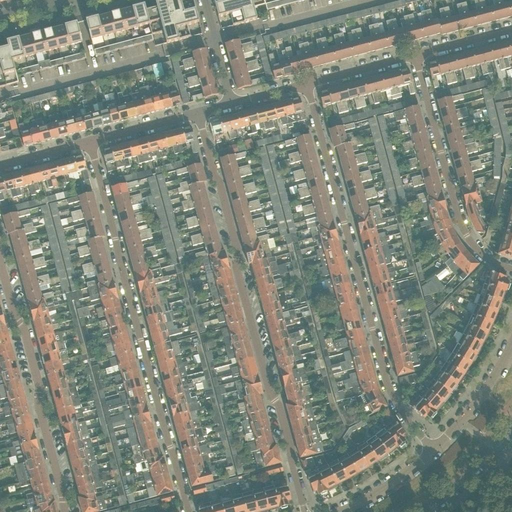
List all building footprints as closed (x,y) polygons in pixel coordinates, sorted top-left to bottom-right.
[(146,11),(152,35),(163,32),(166,44),(190,37),(187,26),(199,23),(192,0),(187,0),(181,2),(180,0),(154,0),(157,8),(146,11)] [(263,0),(213,0),(218,18),(230,15),(233,26),(257,20),(254,8),(265,5),(263,0)] [(404,0),(395,3),(396,9),(405,7),(405,4),(404,0)] [(477,11),(473,12),(476,26),(485,24),(478,0),(475,0),(474,0),(477,11)] [(483,0),(478,0),(485,24),(494,22),(490,8),(486,9),(483,0)] [(492,0),(494,7),(490,8),(494,22),(503,19),(497,0),(492,0)] [(501,0),(497,0),(503,19),(511,17),(508,3),(503,4),(501,0)] [(278,8),(277,2),(265,5),(267,11),(278,8)] [(395,3),(386,5),(388,11),(396,9),(395,3)] [(465,3),(461,4),(468,29),(476,26),(473,12),(468,14),(465,3)] [(459,16),(455,17),(459,31),(468,29),(461,4),(457,5),(459,16)] [(144,5),(133,8),(138,28),(141,27),(149,25),(150,24),(146,11),(144,5)] [(386,5),(377,7),(379,14),(388,11),(386,5)] [(377,7),(368,10),(370,16),(379,14),(377,7)] [(448,7),(444,9),(450,33),(459,31),(455,17),(451,18),(448,7)] [(126,31),(138,28),(133,8),(121,11),(126,31)] [(442,21),(438,22),(441,36),(450,33),(444,9),(439,10),(442,21)] [(368,10),(360,12),(361,18),(370,16),(368,10)] [(430,10),(426,12),(432,36),(440,34),(441,36),(438,22),(437,20),(433,21),(430,10)] [(115,34),(126,31),(121,11),(110,14),(115,34)] [(360,12),(351,14),(353,20),(361,18),(360,12)] [(424,23),(420,24),(423,38),(432,36),(426,12),(421,13),(424,23)] [(103,37),(115,34),(110,14),(98,17),(103,37)] [(351,14),(342,17),(344,23),(353,20),(351,14)] [(412,15),(408,16),(415,41),(423,38),(420,24),(415,25),(412,15)] [(400,20),(402,29),(406,43),(415,41),(408,16),(404,17),(404,19),(400,20)] [(91,40),(103,37),(98,17),(85,21),(91,40)] [(342,17),(333,19),(335,25),(344,23),(342,17)] [(333,19),(325,21),(326,27),(335,25),(333,19)] [(395,20),(390,21),(397,45),(406,43),(402,29),(398,30),(395,20)] [(325,21),(316,24),(317,30),(326,27),(325,21)] [(389,33),(385,34),(388,48),(397,45),(390,21),(386,22),(389,33)] [(77,23),(65,26),(70,46),(82,42),(77,23)] [(316,24),(307,26),(309,32),(317,30),(316,24)] [(377,24),(373,26),(379,50),(388,48),(385,34),(380,35),(377,24)] [(65,26),(53,29),(58,49),(70,46),(65,26)] [(307,26),(298,28),(300,34),(309,32),(307,26)] [(371,37),(367,38),(371,52),(379,50),(373,26),(369,27),(371,37)] [(298,28),(290,30),(291,37),(300,34),(298,28)] [(53,29),(41,33),(46,52),(58,49),(53,29)] [(360,29),(355,30),(362,55),(371,52),(367,38),(363,40),(360,29)] [(290,30),(281,33),(282,39),(291,37),(290,30)] [(354,42),(350,43),(353,57),(362,55),(355,30),(351,31),(351,33),(352,35),(354,42)] [(41,33),(30,36),(35,55),(46,52),(41,33)] [(281,33),(272,35),(274,41),(282,39),(281,33)] [(342,34),(338,35),(344,59),(353,57),(350,43),(345,44),(342,34)] [(274,41),(272,35),(263,37),(265,44),(274,41)] [(336,47),(332,48),(336,62),(344,59),(338,35),(334,36),(336,47)] [(30,36),(18,39),(23,58),(35,55),(30,36)] [(141,38),(129,41),(131,46),(142,43),(141,38)] [(325,38),(320,40),(327,64),(336,62),(332,48),(328,49),(325,38)] [(7,42),(8,48),(11,61),(12,61),(23,58),(18,39),(7,42)] [(319,51),(314,53),(318,66),(327,64),(320,40),(316,41),(319,51)] [(239,41),(225,44),(228,54),(252,47),(251,43),(240,46),(239,41)] [(307,43),(303,44),(309,69),(318,66),(314,53),(312,44),(308,45),(307,43)] [(507,43),(499,45),(505,70),(510,69),(507,58),(511,57),(507,43)] [(301,56),(297,57),(301,71),(309,69),(303,44),(298,45),(301,56)] [(499,45),(490,48),(493,62),(498,60),(501,71),(505,70),(499,45)] [(228,54),(230,63),(244,59),(243,55),(254,52),(252,47),(228,54)] [(0,87),(17,83),(18,83),(17,77),(15,71),(12,61),(11,61),(8,48),(0,49),(0,87)] [(290,48),(285,49),(286,51),(292,75),(293,75),(292,73),(301,71),(297,57),(293,59),(290,49),(290,48)] [(490,48),(481,50),(487,74),(492,73),(489,63),(493,62),(490,48)] [(183,61),(184,65),(208,59),(206,50),(192,53),(193,58),(183,61)] [(481,50),(472,52),(476,66),(480,65),(483,76),(487,74),(481,50)] [(278,57),(280,64),(284,78),(292,75),(286,51),(281,52),(282,55),(278,57)] [(472,52),(463,55),(470,79),(474,78),(471,68),(476,66),(472,52)] [(273,54),(268,56),(269,59),(272,70),(275,80),(284,78),(280,64),(275,65),(273,58),(273,54)] [(463,55),(454,57),(458,71),(462,70),(465,80),(470,79),(463,55)] [(454,57),(445,59),(452,84),(457,83),(454,72),(458,71),(454,57)] [(196,67),(197,71),(211,68),(208,59),(184,65),(185,70),(196,67)] [(230,63),(232,72),(258,65),(256,61),(245,64),(244,59),(230,63)] [(445,59),(437,62),(440,76),(445,75),(448,85),(452,84),(445,59)] [(46,61),(37,64),(38,65),(39,71),(48,68),(46,61)] [(437,62),(427,64),(433,85),(434,89),(439,88),(436,77),(440,76),(437,62)] [(37,65),(28,68),(30,73),(39,71),(38,65),(37,65)] [(232,72),(235,81),(249,77),(248,73),(259,70),(258,65),(232,72)] [(187,79),(189,84),(213,77),(211,68),(197,71),(198,76),(187,79)] [(408,69),(399,72),(403,86),(407,85),(410,95),(415,94),(414,90),(408,69)] [(399,72),(390,74),(397,99),(401,98),(401,97),(398,87),(403,86),(399,72)] [(390,74),(382,76),(385,90),(389,89),(389,90),(391,97),(392,100),(397,99),(390,74)] [(382,76),(373,79),(379,103),(383,102),(382,99),(380,92),(385,90),(382,76)] [(201,85),(202,90),(215,86),(213,77),(189,84),(190,88),(201,85)] [(249,77),(235,81),(237,90),(263,83),(261,79),(250,82),(249,77)] [(368,80),(364,81),(367,95),(372,94),(372,95),(374,102),(374,105),(379,103),(373,79),(368,80)] [(364,81),(355,84),(361,108),(365,107),(364,104),(363,97),(362,96),(367,95),(364,81)] [(173,92),(169,93),(172,107),(181,105),(175,83),(171,85),(173,92)] [(355,84),(346,86),(350,100),(354,99),(356,106),(357,109),(361,108),(355,84)] [(162,85),(157,86),(158,88),(164,110),(172,107),(169,93),(164,95),(162,87),(162,85)] [(215,86),(202,90),(203,94),(192,97),(193,102),(218,95),(215,86)] [(346,86),(337,88),(344,113),(347,112),(347,109),(345,102),(345,101),(350,100),(346,86)] [(146,87),(139,89),(140,93),(146,114),(155,112),(151,98),(148,87),(146,87)] [(462,87),(453,89),(455,95),(464,93),(462,87)] [(155,97),(151,98),(155,112),(164,110),(158,88),(153,89),(155,97)] [(337,88),(328,91),(332,105),(336,103),(336,104),(338,111),(339,114),(344,113),(337,88)] [(481,90),(484,99),(490,97),(488,88),(481,90)] [(65,90),(56,92),(57,98),(66,95),(65,90)] [(435,92),(437,100),(446,97),(444,90),(435,92)] [(328,91),(319,93),(324,115),(325,118),(330,116),(327,106),(332,105),(328,91)] [(511,96),(511,91),(501,94),(503,100),(511,97),(511,96)] [(120,106),(116,107),(120,121),(129,119),(123,97),(122,93),(117,95),(120,106)] [(132,95),(134,103),(137,117),(146,114),(140,93),(136,94),(135,94),(132,95)] [(47,94),(38,97),(40,102),(49,100),(47,94)] [(501,94),(493,96),(494,102),(503,100),(501,94)] [(447,99),(437,101),(440,110),(454,107),(452,102),(453,102),(460,100),(463,100),(462,95),(459,96),(447,99)] [(127,96),(123,97),(129,119),(137,117),(134,103),(129,104),(127,96)] [(38,97),(30,99),(31,105),(40,102),(38,97)] [(484,99),(486,107),(492,106),(490,97),(484,99)] [(300,98),(291,101),(297,122),(305,120),(300,98)] [(30,99),(21,101),(23,107),(31,105),(30,99)] [(84,109),(80,111),(81,117),(85,131),(94,128),(88,107),(86,100),(82,101),(84,108),(84,109)] [(114,100),(105,102),(111,124),(120,121),(116,107),(114,100)] [(21,101),(12,103),(14,109),(23,107),(21,101)] [(291,101),(282,103),(288,125),(288,128),(293,127),(292,124),(297,122),(291,101)] [(103,111),(99,112),(102,126),(111,124),(105,102),(101,103),(103,111)] [(495,104),(497,112),(503,111),(501,102),(495,104)] [(282,103),(273,105),(277,119),(281,118),(283,126),(288,125),(282,103)] [(97,104),(88,107),(94,128),(102,126),(99,112),(97,104)] [(273,105),(264,108),(270,129),(274,128),(272,121),(277,119),(273,105)] [(396,122),(407,119),(421,115),(418,106),(394,113),(396,122)] [(486,107),(488,116),(494,115),(492,106),(486,107)] [(454,107),(440,110),(442,119),(466,113),(465,108),(462,109),(455,111),(454,107)] [(264,108),(255,110),(259,124),(260,130),(265,128),(265,131),(270,129),(264,108)] [(75,110),(70,111),(76,133),(85,131),(81,117),(77,118),(75,110)] [(255,110),(246,113),(252,134),(256,133),(254,125),(259,124),(255,110)] [(68,120),(64,121),(68,135),(76,133),(70,111),(66,113),(68,120)] [(503,111),(497,112),(498,120),(505,119),(503,111)] [(246,113),(237,115),(241,129),(245,128),(247,135),(252,134),(246,113)] [(466,113),(442,119),(445,128),(458,124),(457,120),(458,120),(465,118),(468,117),(466,113)] [(58,115),(53,116),(59,138),(68,135),(64,121),(60,123),(58,115)] [(237,115),(228,117),(234,139),(238,138),(243,137),(241,129),(237,115)] [(398,126),(399,131),(423,124),(421,115),(407,119),(408,124),(398,126)] [(488,116),(491,125),(496,123),(494,115),(488,116)] [(51,125),(46,126),(50,140),(59,138),(53,116),(49,117),(51,125)] [(383,116),(377,118),(379,127),(386,125),(383,116)] [(228,117),(219,120),(223,134),(228,132),(230,140),(234,139),(228,117)] [(374,118),(368,120),(370,129),(377,127),(374,118)] [(40,119),(36,121),(42,142),(50,140),(46,126),(42,127),(40,119)] [(505,119),(498,120),(501,129),(507,128),(505,119)] [(15,120),(9,122),(11,131),(12,131),(17,129),(15,120)] [(223,134),(219,120),(210,122),(216,144),(221,142),(219,135),(223,134)] [(34,130),(29,131),(33,145),(42,142),(36,121),(31,122),(34,130)] [(491,125),(493,134),(499,132),(496,123),(491,125)] [(23,124),(18,125),(24,147),(33,145),(29,131),(27,124),(23,125),(23,124)] [(339,128),(329,131),(331,139),(345,136),(344,131),(351,130),(355,129),(353,124),(350,125),(339,128)] [(410,132),(412,136),(425,133),(423,124),(399,131),(400,135),(410,132)] [(458,124),(445,128),(447,137),(468,131),(471,130),(470,126),(467,126),(460,128),(459,128),(458,124)] [(379,127),(381,136),(388,134),(386,125),(379,127)] [(191,127),(182,130),(186,144),(190,142),(193,154),(198,153),(191,127)] [(377,127),(370,129),(372,138),(379,136),(377,127)] [(507,128),(501,129),(503,139),(510,137),(507,128)] [(182,130),(173,132),(179,154),(183,153),(181,145),(186,144),(182,130)] [(468,131),(447,137),(449,145),(463,142),(462,137),(469,135),(472,134),(471,130),(468,131)] [(173,132),(164,134),(168,148),(172,147),(174,155),(179,154),(173,132)] [(494,140),(494,143),(501,141),(499,132),(493,134),(494,140)] [(402,144),(403,148),(428,141),(425,133),(412,136),(413,141),(402,144)] [(164,134),(155,137),(161,158),(165,157),(165,156),(170,154),(168,148),(164,134)] [(345,136),(331,139),(334,148),(337,147),(359,141),(361,141),(360,136),(353,138),(352,134),(345,136)] [(381,136),(384,144),(390,142),(388,134),(381,136)] [(297,144),(298,148),(312,145),(310,136),(285,142),(286,147),(297,144)] [(379,136),(372,138),(375,147),(381,145),(379,136)] [(155,137),(146,139),(151,158),(156,157),(157,160),(161,158),(155,137)] [(510,137),(503,139),(505,148),(505,149),(511,149),(511,146),(510,137)] [(146,139),(138,142),(143,163),(152,161),(151,158),(146,139)] [(245,142),(247,150),(254,148),(252,140),(245,142)] [(359,141),(337,147),(337,148),(339,156),(353,152),(357,151),(356,147),(362,145),(361,141),(359,141)] [(415,150),(416,154),(430,150),(428,141),(403,148),(405,153),(415,150)] [(138,142),(129,144),(132,158),(137,157),(139,164),(143,163),(138,142)] [(384,144),(386,153),(393,151),(390,142),(384,144)] [(463,142),(449,145),(452,154),(472,149),(476,148),(475,143),(472,144),(465,146),(464,146),(463,142)] [(129,144),(120,146),(125,167),(126,168),(130,167),(128,159),(132,158),(129,144)] [(273,145),(266,147),(269,156),(275,154),(273,145)] [(288,155),(289,160),(314,153),(312,145),(298,148),(299,152),(288,155)] [(381,145),(375,147),(377,155),(383,154),(381,145)] [(120,146),(111,149),(115,163),(116,169),(125,167),(120,146)] [(264,148),(257,150),(259,159),(266,157),(264,148)] [(472,149),(452,154),(454,163),(468,159),(466,155),(467,155),(474,153),(477,152),(476,148),(472,149)] [(111,149),(102,151),(108,173),(111,172),(112,171),(110,164),(115,163),(111,149)] [(417,158),(406,161),(407,166),(432,159),(430,150),(416,154),(417,158)] [(386,153),(388,162),(395,160),(393,151),(386,153)] [(339,156),(341,165),(366,158),(365,154),(354,157),(353,152),(339,156)] [(230,157),(220,159),(223,168),(237,165),(236,160),(246,157),(245,153),(230,157)] [(302,161),(303,166),(317,162),(314,153),(289,160),(291,164),(302,161)] [(275,154),(269,156),(271,165),(277,163),(275,154)] [(383,154),(377,155),(379,164),(386,162),(383,154)] [(82,156),(73,159),(77,173),(82,171),(84,181),(89,180),(82,156)] [(259,159),(262,167),(268,165),(266,157),(259,159)] [(341,165),(343,173),(357,170),(356,166),(367,163),(366,158),(341,165)] [(73,159),(64,161),(70,183),(75,181),(73,174),(77,173),(73,159)] [(432,159),(407,166),(409,170),(420,167),(421,171),(435,168),(432,159)] [(468,159),(454,163),(456,172),(481,165),(479,160),(476,161),(469,163),(468,159)] [(395,160),(388,162),(390,170),(397,168),(395,160)] [(64,161),(56,163),(59,177),(64,176),(66,184),(70,183),(64,161)] [(293,173),(294,177),(319,171),(317,162),(303,166),(304,170),(293,173)] [(386,162),(379,164),(381,172),(388,171),(386,162)] [(56,163),(47,166),(52,187),(57,186),(55,178),(59,177),(56,163)] [(277,163),(271,165),(273,174),(280,172),(277,163)] [(189,173),(190,177),(203,173),(201,164),(176,171),(177,176),(189,173)] [(237,165),(223,168),(225,177),(250,170),(249,166),(238,169),(237,165)] [(268,165),(262,167),(264,176),(271,174),(268,165)] [(481,165),(456,172),(459,180),(472,177),(471,172),(482,170),(481,165)] [(47,166),(38,168),(42,182),(46,181),(48,189),(52,187),(47,166)] [(38,168),(29,170),(35,192),(39,191),(37,183),(42,182),(38,168)] [(397,168),(390,170),(393,179),(400,177),(397,168)] [(422,176),(411,179),(412,183),(437,176),(435,168),(421,171),(422,176)] [(29,170),(20,173),(24,187),(28,186),(30,193),(31,196),(36,195),(35,192),(29,170)] [(250,170),(225,177),(228,186),(241,182),(240,178),(251,175),(250,170)] [(343,173),(346,182),(370,175),(369,171),(359,174),(357,170),(343,173)] [(306,179),(307,183),(321,179),(319,171),(294,177),(295,182),(306,179)] [(388,171),(381,172),(384,182),(390,180),(388,171)] [(280,172),(273,174),(275,182),(282,180),(280,172)] [(20,173),(11,175),(17,197),(22,196),(19,188),(24,187),(20,173)] [(180,184),(181,189),(206,182),(203,173),(190,177),(191,181),(180,184)] [(163,174),(156,176),(158,185),(165,184),(163,174)] [(264,176),(266,185),(273,183),(271,174),(264,176)] [(11,175),(3,178),(6,191),(11,190),(13,198),(17,197),(11,175)] [(346,182),(348,191),(362,187),(361,183),(372,180),(370,175),(346,182)] [(437,176),(412,183),(413,188),(425,185),(426,189),(439,185),(437,176)] [(153,177),(147,179),(149,188),(156,186),(153,177)] [(400,177),(393,179),(395,187),(402,186),(400,177)] [(472,177),(459,180),(461,189),(481,184),(485,183),(484,178),(473,181),(472,177)] [(297,190),(299,195),(324,188),(321,179),(307,183),(308,187),(297,190)] [(84,181),(79,183),(80,183),(81,188),(82,194),(92,192),(89,180),(84,181)] [(282,180),(275,182),(278,191),(284,189),(282,180)] [(390,180),(384,182),(386,190),(392,188),(390,180)] [(112,188),(114,197),(128,193),(136,191),(135,187),(138,186),(137,181),(112,188)] [(182,193),(183,197),(185,197),(191,195),(205,191),(203,183),(206,183),(206,182),(181,189),(177,190),(179,194),(182,193)] [(241,182),(228,186),(230,194),(255,188),(254,183),(243,186),(241,182)] [(266,185),(269,193),(275,192),(273,183),(266,185)] [(158,185),(161,194),(168,192),(165,184),(158,185)] [(461,189),(464,198),(486,192),(485,188),(483,188),(481,184),(461,189)] [(427,193),(416,196),(417,200),(418,200),(442,194),(439,185),(426,189),(427,193)] [(149,188),(152,197),(158,195),(156,186),(149,188)] [(402,186),(395,187),(397,197),(404,195),(402,186)] [(348,191),(350,199),(375,193),(374,189),(363,192),(362,187),(348,191)] [(81,188),(72,191),(74,196),(82,194),(81,188)] [(255,188),(230,194),(232,203),(246,199),(245,195),(256,192),(255,188)] [(311,196),(312,200),(326,197),(324,188),(299,195),(300,199),(311,196)] [(392,188),(386,190),(388,199),(395,197),(392,188)] [(284,189),(278,191),(280,200),(287,198),(284,189)] [(72,191),(63,193),(65,199),(74,196),(72,191)] [(181,203),(182,207),(207,200),(205,191),(191,195),(185,197),(187,201),(181,203)] [(161,194),(163,203),(170,201),(168,192),(161,194)] [(275,192),(269,193),(271,202),(278,200),(275,192)] [(464,198),(466,207),(481,203),(480,198),(487,196),(486,192),(464,198)] [(63,193),(55,195),(56,201),(65,199),(63,193)] [(80,202),(81,206),(95,202),(92,193),(67,200),(68,205),(80,202)] [(114,197),(116,206),(142,199),(141,195),(130,198),(128,193),(114,197)] [(350,199),(353,208),(367,204),(366,200),(376,197),(375,193),(350,199)] [(418,200),(420,209),(444,202),(442,194),(418,200)] [(55,195),(46,198),(47,203),(56,201),(55,195)] [(158,195),(152,197),(154,205),(160,203),(158,195)] [(404,195),(397,197),(400,205),(404,204),(406,203),(404,195)] [(302,208),(303,212),(328,205),(326,197),(312,200),(313,205),(302,208)] [(395,197),(388,199),(391,208),(393,207),(397,206),(397,205),(395,197)] [(46,198),(37,200),(38,206),(47,203),(46,198)] [(287,198),(280,200),(282,208),(289,207),(287,198)] [(116,206),(119,214),(133,211),(132,207),(143,204),(142,199),(116,206)] [(246,199),(232,203),(235,212),(259,205),(258,201),(247,204),(246,199)] [(37,200),(28,202),(30,208),(38,206),(37,200)] [(195,209),(196,213),(210,209),(207,200),(182,207),(183,212),(195,209)] [(271,202),(273,211),(280,209),(278,200),(271,202)] [(163,203),(165,212),(172,210),(170,201),(163,203)] [(28,202),(19,205),(21,211),(30,208),(28,202)] [(71,213),(72,218),(97,211),(95,202),(81,206),(82,210),(71,213)] [(429,212),(430,216),(447,211),(444,202),(420,209),(422,214),(429,212)] [(55,203),(49,205),(51,214),(58,212),(55,203)] [(160,203),(154,205),(156,214),(163,212),(160,203)] [(481,203),(466,207),(468,215),(469,216),(469,218),(470,219),(470,220),(471,222),(480,217),(478,213),(478,211),(483,210),(481,203)] [(353,208),(355,217),(378,210),(380,210),(379,206),(368,209),(367,204),(353,208)] [(19,205),(10,207),(12,213),(21,211),(19,205)] [(47,205),(40,207),(42,216),(49,214),(47,205)] [(259,205),(235,212),(237,221),(251,217),(250,213),(261,210),(259,205)] [(316,214),(317,218),(331,214),(328,205),(303,212),(304,217),(316,214)] [(397,206),(393,207),(395,216),(399,215),(401,215),(398,206),(397,206)] [(10,207),(2,209),(3,215),(12,213),(10,207)] [(289,207),(282,208),(285,217),(291,215),(289,207)] [(119,214),(121,223),(146,216),(145,212),(142,213),(141,209),(133,211),(119,214)] [(186,220),(187,224),(212,218),(210,209),(196,213),(197,217),(186,220)] [(273,211),(276,219),(282,218),(280,209),(273,211)] [(13,215),(3,217),(6,226),(19,222),(18,218),(19,218),(26,216),(29,215),(28,210),(25,211),(13,215)] [(165,212),(168,220),(175,218),(172,210),(165,212)] [(355,217),(357,226),(380,219),(378,210),(355,217)] [(84,219),(85,223),(99,220),(97,211),(72,218),(73,222),(84,219)] [(421,227),(425,226),(449,220),(448,215),(447,211),(430,216),(426,217),(427,221),(420,223),(421,227)] [(58,212),(51,214),(53,222),(60,221),(58,212)] [(163,212),(156,214),(159,222),(165,221),(163,212)] [(49,214),(42,216),(44,225),(51,223),(49,214)] [(307,225),(308,230),(333,223),(331,214),(317,218),(318,222),(307,225)] [(291,215),(285,217),(287,226),(293,224),(291,215)] [(121,223),(123,232),(137,228),(136,224),(148,221),(146,216),(121,223)] [(251,217),(237,221),(239,229),(264,223),(263,218),(252,221),(251,217)] [(480,217),(471,222),(473,228),(477,233),(480,238),(483,236),(486,226),(486,224),(483,223),(480,217)] [(168,220),(170,229),(177,227),(175,218),(168,220)] [(199,226),(200,230),(215,226),(212,218),(187,224),(188,229),(199,226)] [(282,218),(276,219),(278,228),(284,227),(282,218)] [(357,226),(360,234),(376,230),(375,226),(385,224),(383,219),(380,219),(357,226)] [(76,231),(77,235),(102,228),(99,220),(85,223),(87,228),(76,231)] [(449,220),(425,226),(427,231),(434,229),(436,235),(452,228),(452,226),(451,225),(451,224),(450,223),(450,221),(449,220)] [(60,221),(53,222),(56,231),(62,229),(61,227),(60,221)] [(159,222),(161,231),(167,229),(165,221),(159,222)] [(264,223),(239,229),(242,238),(256,234),(265,232),(264,227),(265,227),(270,226),(269,221),(264,223)] [(19,222),(6,226),(8,235),(10,234),(33,228),(32,224),(21,227),(20,227),(19,222)] [(44,225),(47,234),(53,232),(51,223),(44,225)] [(310,229),(312,238),(336,232),(333,223),(308,230),(310,229)] [(504,229),(503,234),(511,236),(511,225),(504,223),(502,229),(504,229)] [(293,224),(287,226),(289,234),(290,234),(295,233),(296,233),(293,224)] [(123,232),(126,241),(151,234),(150,230),(147,230),(146,226),(137,228),(123,232)] [(190,237),(191,242),(217,235),(215,226),(200,230),(202,234),(190,237)] [(170,229),(172,238),(179,236),(177,227),(170,229)] [(284,227),(278,228),(280,237),(284,236),(287,235),(284,227)] [(33,228),(10,234),(12,243),(26,239),(25,235),(33,233),(36,232),(35,228),(33,228)] [(89,237),(90,241),(104,237),(102,228),(77,235),(78,240),(89,237)] [(436,235),(429,238),(434,248),(456,236),(455,235),(454,233),(454,232),(453,230),(453,229),(452,228),(436,235)] [(62,229),(56,231),(58,240),(64,238),(62,229)] [(161,231),(163,240),(170,238),(167,229),(161,231)] [(360,234),(362,243),(385,237),(384,233),(377,235),(376,230),(360,234)] [(53,232),(47,234),(49,242),(56,241),(53,232)] [(316,246),(321,245),(338,240),(336,232),(312,238),(313,243),(315,242),(316,246)] [(126,241),(128,249),(142,246),(141,241),(152,238),(151,234),(126,241)] [(256,234),(242,238),(244,247),(267,241),(269,240),(268,236),(257,238),(256,234)] [(499,238),(498,243),(511,247),(511,236),(503,234),(502,239),(499,238)] [(204,243),(205,248),(219,244),(217,235),(191,242),(193,246),(204,243)] [(172,238),(175,246),(182,245),(179,236),(172,238)] [(368,242),(362,243),(364,252),(368,251),(380,248),(387,246),(386,242),(389,241),(388,236),(385,237),(368,242)] [(456,236),(434,248),(440,258),(446,254),(460,244),(459,243),(458,241),(458,240),(457,239),(456,237),(456,236)] [(77,249),(78,253),(103,247),(101,238),(104,237),(90,241),(87,241),(88,246),(77,249)] [(64,238),(58,240),(60,249),(67,247),(64,238)] [(170,238),(163,240),(166,249),(172,247),(170,238)] [(26,239),(12,243),(14,252),(39,245),(38,240),(35,241),(28,243),(27,243),(26,239)] [(315,251),(317,255),(340,249),(338,240),(321,245),(322,249),(315,251)] [(56,241),(49,242),(51,251),(58,249),(56,241)] [(244,247),(246,256),(269,249),(267,241),(244,247)] [(511,247),(498,243),(496,248),(499,249),(498,255),(511,258),(511,247)] [(195,255),(196,259),(201,258),(209,256),(222,253),(219,244),(205,248),(206,252),(195,255)] [(444,264),(447,267),(465,252),(464,249),(462,247),(460,244),(446,254),(449,259),(444,264)] [(39,245),(14,252),(17,260),(30,257),(30,256),(29,253),(30,253),(38,250),(41,250),(39,245)] [(175,246),(177,255),(184,253),(182,245),(175,246)] [(128,249),(130,258),(156,251),(155,247),(143,250),(142,246),(128,249)] [(368,251),(364,252),(367,261),(390,254),(394,253),(393,249),(389,251),(389,250),(387,246),(380,248),(368,251)] [(67,247),(60,249),(62,257),(69,256),(67,247)] [(91,255),(92,259),(106,255),(103,247),(78,253),(80,258),(91,255)] [(172,247),(166,249),(168,257),(174,256),(172,247)] [(58,249),(51,251),(53,260),(60,258),(58,249)] [(269,249),(246,256),(249,264),(251,264),(271,258),(269,249)] [(320,259),(321,264),(343,258),(340,249),(317,255),(318,260),(320,259)] [(130,258),(133,267),(147,263),(146,259),(157,256),(156,251),(130,258)] [(202,263),(199,263),(200,268),(203,267),(211,265),(227,261),(225,252),(222,253),(209,256),(201,258),(202,261),(202,263)] [(456,266),(459,269),(471,258),(467,254),(465,252),(447,267),(450,271),(456,266)] [(184,253),(177,255),(179,264),(186,262),(184,253)] [(367,261),(369,269),(385,265),(390,264),(389,260),(391,259),(390,254),(367,261)] [(82,266),(83,271),(108,264),(106,255),(92,259),(93,263),(82,266)] [(69,256),(62,257),(65,266),(71,264),(69,256)] [(174,256),(168,257),(170,266),(176,264),(177,264),(174,256)] [(30,257),(17,260),(19,269),(44,262),(43,258),(32,261),(30,257)] [(251,264),(254,272),(277,266),(274,257),(271,258),(251,264)] [(60,258),(53,260),(56,269),(63,267),(60,258)] [(318,274),(321,273),(345,266),(343,258),(321,264),(322,268),(317,269),(318,274)] [(460,277),(458,279),(461,282),(471,272),(478,265),(477,264),(476,263),(475,262),(474,261),(473,260),(472,259),(471,258),(459,269),(459,270),(463,273),(460,277)] [(203,267),(206,276),(229,270),(227,261),(211,265),(203,267)] [(44,262),(19,269),(21,278),(35,274),(34,270),(42,268),(45,267),(44,262)] [(133,267),(135,275),(151,271),(160,269),(159,264),(148,267),(147,263),(133,267)] [(71,264),(65,266),(67,275),(73,273),(71,264)] [(95,272),(96,276),(110,273),(108,264),(83,271),(84,275),(95,272)] [(369,269),(371,278),(394,272),(393,268),(386,270),(385,265),(369,269)] [(254,272),(256,281),(272,277),(279,275),(277,266),(254,272)] [(330,275),(331,280),(347,275),(345,266),(321,273),(322,277),(330,275)] [(63,267),(56,269),(58,277),(65,275),(63,267)] [(415,274),(413,267),(409,268),(407,269),(409,275),(415,274)] [(447,267),(440,273),(443,277),(450,271),(447,267)] [(151,271),(135,275),(137,284),(162,278),(160,269),(156,270),(151,271)] [(206,276),(208,284),(216,283),(232,278),(229,270),(206,276)] [(485,278),(483,284),(505,291),(506,292),(507,290),(508,291),(510,285),(508,284),(509,283),(504,281),(506,278),(484,271),(483,277),(485,278)] [(371,278),(374,289),(381,287),(380,286),(382,286),(382,285),(389,283),(389,284),(390,284),(395,282),(394,277),(396,277),(394,272),(371,278)] [(73,273),(67,275),(69,284),(76,282),(73,273)] [(87,283),(88,288),(113,281),(110,273),(96,276),(97,281),(87,283)] [(35,274),(21,278),(24,286),(49,280),(48,275),(36,278),(35,274)] [(65,275),(58,277),(60,286),(67,284),(65,275)] [(324,281),(326,290),(350,284),(347,275),(331,280),(324,281)] [(162,278),(137,284),(140,293),(156,289),(155,285),(169,281),(167,276),(162,278)] [(272,277),(256,281),(258,290),(281,284),(280,279),(273,281),(272,277)] [(208,284),(211,293),(218,291),(234,287),(232,278),(216,283),(208,284)] [(469,278),(462,284),(466,288),(472,281),(469,278)] [(49,280),(24,286),(26,295),(40,291),(39,287),(50,284),(49,280)] [(91,287),(88,288),(90,297),(115,290),(113,281),(91,287)] [(76,282),(69,284),(71,292),(78,290),(76,282)] [(430,282),(421,287),(424,297),(428,295),(441,292),(443,288),(438,282),(434,286),(430,282)] [(374,289),(376,298),(400,291),(399,287),(395,288),(394,284),(390,285),(390,284),(389,284),(389,283),(382,285),(382,286),(380,286),(381,287),(374,289)] [(67,284),(60,286),(62,295),(65,294),(69,293),(67,284)] [(258,290),(261,298),(276,294),(275,290),(282,288),(281,284),(258,290)] [(326,290),(321,291),(324,301),(330,299),(334,298),(335,298),(336,299),(343,297),(344,297),(344,295),(352,293),(350,284),(326,290)] [(462,284),(456,291),(459,294),(466,288),(462,284)] [(483,284),(479,295),(501,302),(501,301),(503,301),(505,296),(503,295),(505,291),(483,284)] [(211,293),(213,302),(220,300),(236,296),(234,287),(218,291),(211,293)] [(156,289),(140,293),(142,302),(165,296),(167,295),(166,291),(157,293),(156,289)] [(71,292),(70,293),(73,301),(74,301),(78,300),(83,299),(80,290),(78,290),(71,292)] [(100,299),(101,303),(117,299),(115,290),(90,297),(89,297),(90,301),(100,299)] [(26,295),(28,304),(44,300),(53,297),(52,293),(41,296),(40,291),(26,295)] [(376,298),(379,306),(403,300),(402,296),(401,296),(400,291),(376,298)] [(456,291),(450,297),(453,300),(459,294),(456,291)] [(261,298),(263,307),(286,301),(284,292),(276,294),(261,298)] [(344,297),(343,297),(336,299),(329,301),(330,304),(331,310),(352,304),(355,304),(353,295),(352,293),(344,295),(344,297)] [(428,295),(424,297),(427,312),(430,313),(436,307),(428,295)] [(479,295),(476,305),(497,313),(497,312),(498,313),(500,308),(499,307),(500,304),(501,302),(479,295)] [(142,302),(144,311),(168,305),(165,296),(142,302)] [(221,305),(222,309),(238,304),(236,296),(220,300),(213,302),(214,307),(221,305)] [(305,296),(301,297),(298,298),(300,304),(307,303),(305,296)] [(450,297),(443,303),(447,306),(453,300),(450,297)] [(95,310),(96,314),(120,308),(117,299),(101,303),(103,308),(95,310)] [(44,300),(28,304),(31,313),(54,306),(53,303),(45,305),(44,300)] [(273,304),(263,307),(265,316),(266,318),(282,314),(281,312),(288,310),(287,306),(287,304),(286,301),(273,304)] [(385,304),(379,306),(381,315),(404,309),(403,305),(396,307),(395,304),(395,302),(385,304)] [(443,303),(437,309),(440,313),(447,306),(443,303)] [(144,311),(147,319),(169,313),(172,312),(170,304),(168,305),(144,311)] [(216,315),(217,319),(241,313),(238,304),(222,309),(223,313),(216,315)] [(340,313),(341,317),(357,312),(355,304),(331,310),(332,315),(340,313)] [(473,313),(471,316),(492,324),(492,323),(494,324),(496,319),(495,318),(497,313),(476,305),(473,313)] [(31,313),(33,322),(49,317),(56,315),(54,306),(31,313)] [(88,307),(76,310),(79,319),(83,318),(90,316),(88,307)] [(105,317),(106,321),(122,317),(120,308),(96,314),(98,319),(105,317)] [(381,315),(383,324),(406,318),(404,309),(381,315)] [(437,309),(431,315),(434,319),(440,313),(437,309)] [(282,314),(266,318),(268,327),(293,320),(296,319),(294,310),(282,314)] [(335,323),(336,327),(359,321),(357,312),(341,317),(342,321),(335,323)] [(147,319),(149,327),(172,321),(169,313),(147,319)] [(226,322),(227,326),(243,322),(241,313),(217,319),(218,324),(226,322)] [(49,317),(33,322),(35,331),(58,324),(57,320),(56,315),(49,317)] [(471,316),(467,325),(487,335),(487,334),(489,334),(491,329),(490,329),(492,324),(471,316)] [(99,323),(101,331),(124,325),(122,317),(106,321),(99,323)] [(383,324),(386,332),(409,326),(406,318),(383,324)] [(293,320),(268,327),(271,336),(286,331),(285,327),(292,325),(294,325),(293,320)] [(172,321),(149,327),(151,337),(177,329),(176,326),(173,327),(172,321)] [(344,330),(345,334),(362,330),(359,321),(336,327),(337,331),(344,330)] [(220,330),(222,339),(246,332),(243,322),(227,326),(227,328),(220,330)] [(201,323),(197,324),(199,331),(200,334),(206,332),(205,329),(203,323),(201,324),(201,323)] [(35,331),(38,340),(54,335),(53,331),(60,329),(58,324),(35,331)] [(110,334),(111,338),(127,334),(124,325),(101,331),(102,336),(110,334)] [(195,325),(190,326),(191,327),(188,327),(190,333),(196,332),(195,325)] [(467,325),(462,335),(481,345),(482,344),(483,345),(486,340),(485,339),(487,335),(467,325)] [(386,332),(388,341),(404,337),(403,333),(410,331),(409,326),(386,332)] [(151,337),(154,346),(170,342),(168,337),(182,333),(181,328),(151,337)] [(346,339),(334,342),(335,346),(364,339),(362,330),(345,334),(346,339)] [(286,331),(271,336),(273,344),(296,338),(300,337),(298,333),(294,334),(287,336),(286,331)] [(224,343),(225,347),(248,341),(246,332),(222,339),(224,343)] [(54,335),(38,340),(40,348),(56,344),(63,342),(62,337),(61,333),(54,335)] [(200,335),(202,344),(203,344),(207,343),(210,342),(208,333),(200,335)] [(103,340),(106,349),(129,343),(127,334),(111,338),(103,340)] [(0,346),(10,344),(8,335),(0,337),(0,346)] [(458,343),(457,345),(475,355),(476,354),(478,355),(480,350),(479,349),(481,345),(462,335),(458,343)] [(296,338),(273,344),(275,353),(291,349),(296,347),(295,343),(296,343),(297,342),(301,341),(300,337),(296,338)] [(388,341),(390,350),(414,344),(412,340),(405,342),(404,337),(388,341)] [(349,347),(350,352),(366,347),(364,339),(335,346),(336,351),(349,347)] [(154,346),(157,357),(179,350),(177,341),(170,343),(170,342),(154,346)] [(225,347),(227,356),(251,350),(248,341),(225,347)] [(56,344),(40,348),(43,357),(58,352),(66,351),(63,342),(56,344)] [(114,351),(116,356),(122,355),(122,354),(126,353),(125,352),(131,350),(129,343),(106,349),(107,353),(114,351)] [(0,355),(12,353),(10,344),(0,346),(0,355)] [(390,350),(393,359),(416,353),(414,344),(390,350)] [(455,348),(451,354),(469,365),(472,361),(474,362),(476,357),(475,356),(475,355),(457,345),(455,348)] [(343,353),(345,362),(368,356),(366,347),(350,352),(343,353)] [(275,353),(278,362),(300,356),(299,351),(292,353),(291,349),(275,353)] [(109,359),(111,367),(134,361),(131,350),(125,352),(126,353),(122,354),(122,355),(116,356),(116,357),(109,359)] [(157,357),(159,365),(175,361),(174,356),(181,355),(179,350),(157,357)] [(236,359),(237,363),(253,359),(251,350),(227,356),(228,361),(236,359)] [(43,357),(45,365),(68,359),(67,355),(59,357),(58,352),(43,357)] [(92,352),(88,353),(90,360),(91,359),(96,358),(94,352),(92,352)] [(0,355),(0,365),(15,361),(12,353),(0,355)] [(393,359),(395,367),(418,361),(416,353),(393,359)] [(81,355),(79,356),(81,362),(82,362),(87,360),(86,354),(81,355)] [(449,357),(445,363),(463,375),(466,371),(467,372),(470,367),(469,366),(469,365),(451,354),(449,357)] [(278,362),(280,371),(296,367),(294,362),(302,360),(300,356),(278,362)] [(368,356),(345,362),(339,364),(341,373),(347,371),(354,369),(368,366),(371,365),(368,356)] [(45,365),(47,375),(63,371),(62,365),(69,364),(68,359),(45,365)] [(175,361),(159,365),(161,374),(184,368),(188,367),(187,362),(183,364),(183,363),(182,363),(181,359),(175,361)] [(231,369),(232,374),(255,368),(253,359),(237,363),(238,367),(231,369)] [(0,374),(17,370),(15,361),(0,365),(0,374)] [(119,371),(120,374),(136,369),(134,361),(111,367),(111,368),(106,370),(107,374),(119,371)] [(418,361),(395,367),(397,376),(413,372),(412,367),(419,366),(418,361)] [(441,369),(439,372),(457,384),(459,380),(461,381),(464,377),(463,376),(463,375),(445,363),(441,369)] [(349,375),(350,380),(373,374),(371,365),(368,366),(354,369),(355,373),(349,375)] [(280,371),(282,380),(305,374),(304,369),(297,370),(296,367),(280,371)] [(88,368),(83,369),(85,376),(87,375),(91,374),(89,368),(88,368)] [(161,374),(164,383),(187,376),(184,368),(161,374)] [(240,376),(241,380),(258,376),(255,368),(232,374),(233,378),(240,376)] [(121,375),(114,377),(115,382),(116,384),(139,378),(136,369),(120,374),(121,375)] [(0,374),(0,383),(3,383),(4,385),(12,382),(11,381),(19,379),(17,370),(0,374)] [(47,375),(50,384),(73,378),(72,374),(65,376),(63,371),(47,375)] [(426,371),(415,374),(417,383),(418,382),(426,371)] [(436,375),(432,381),(450,393),(453,390),(454,391),(457,386),(456,385),(457,384),(439,372),(436,375)] [(305,374),(282,380),(285,389),(300,384),(300,383),(307,382),(306,377),(305,374)] [(350,380),(343,382),(344,385),(347,384),(348,389),(352,388),(359,386),(359,387),(368,384),(375,382),(373,374),(350,380)] [(415,374),(406,377),(408,381),(409,385),(417,383),(415,374)] [(164,383),(166,391),(192,384),(191,379),(188,380),(187,376),(164,383)] [(241,380),(234,382),(236,391),(260,384),(258,376),(241,380)] [(50,384),(52,393),(75,387),(73,378),(50,384)] [(115,386),(117,394),(118,393),(141,387),(139,378),(116,384),(116,386),(115,386)] [(0,395),(22,389),(19,379),(11,381),(12,382),(4,385),(0,385),(0,395)] [(205,381),(201,382),(203,391),(212,388),(209,380),(205,381)] [(432,381),(425,389),(443,402),(445,399),(446,400),(450,395),(449,394),(450,393),(432,381)] [(359,386),(352,388),(353,393),(354,397),(368,394),(377,391),(375,382),(368,384),(359,387),(359,386)] [(192,384),(166,391),(168,400),(189,394),(188,390),(194,388),(192,384)] [(239,400),(243,398),(246,398),(259,394),(259,395),(263,394),(260,384),(236,391),(239,400)] [(285,389),(287,397),(310,391),(308,386),(301,388),(300,384),(285,389)] [(52,393),(55,402),(78,396),(75,387),(52,393)] [(119,399),(106,402),(107,405),(121,402),(143,396),(141,387),(119,393),(118,393),(118,394),(119,399)] [(212,388),(203,391),(206,399),(209,398),(214,396),(212,388)] [(22,389),(0,395),(0,398),(0,400),(2,400),(7,398),(8,402),(24,398),(22,389)] [(425,389),(419,397),(435,411),(438,408),(439,409),(443,404),(442,403),(443,402),(425,389)] [(286,406),(305,401),(304,396),(311,395),(310,391),(287,397),(289,405),(286,406)] [(368,394),(354,397),(355,401),(359,409),(360,409),(367,406),(381,399),(377,391),(368,394)] [(189,394),(168,400),(170,408),(197,401),(196,397),(191,399),(189,394)] [(237,405),(238,409),(261,403),(259,395),(259,394),(246,398),(243,398),(244,403),(237,405)] [(55,402),(57,411),(80,404),(78,396),(55,402)] [(122,408),(122,411),(146,405),(143,396),(121,402),(107,405),(109,411),(122,408)] [(435,411),(419,397),(414,402),(412,399),(408,404),(424,419),(426,416),(430,419),(431,417),(433,419),(436,414),(435,413),(436,412),(435,411)] [(4,408),(3,409),(4,413),(27,407),(24,398),(8,402),(3,404),(4,408)] [(367,406),(360,409),(364,418),(385,407),(381,399),(367,406)] [(286,406),(289,415),(312,409),(309,400),(305,401),(286,406)] [(197,401),(170,408),(173,417),(196,411),(201,409),(198,401),(197,401)] [(247,412),(248,416),(250,415),(264,411),(261,403),(238,409),(239,414),(247,412)] [(80,404),(57,411),(59,419),(82,413),(89,411),(88,407),(81,409),(80,404)] [(111,419),(112,423),(126,419),(148,414),(146,405),(122,411),(123,415),(119,416),(111,419)] [(337,407),(341,415),(345,413),(341,405),(337,407)] [(12,416),(13,420),(29,415),(27,407),(4,413),(5,417),(12,416)] [(289,415),(291,424),(314,418),(312,409),(289,415)] [(391,417),(387,409),(382,411),(386,419),(391,417)] [(173,417),(175,426),(198,420),(196,411),(173,417)] [(242,422),(243,426),(252,424),(266,420),(264,411),(250,415),(248,416),(243,417),(244,422),(242,422)] [(59,419),(62,428),(78,424),(76,420),(84,418),(82,413),(59,419)] [(126,425),(127,429),(150,422),(148,414),(126,419),(112,423),(114,429),(126,425)] [(6,421),(9,430),(31,424),(29,415),(13,420),(6,421)] [(374,416),(364,421),(366,425),(367,424),(368,426),(377,422),(374,416)] [(291,424),(293,432),(316,426),(314,418),(291,424)] [(388,425),(383,430),(397,447),(398,448),(399,447),(400,448),(405,444),(404,443),(405,442),(402,438),(405,436),(391,419),(387,423),(388,425)] [(175,426),(177,434),(200,428),(198,420),(175,426)] [(243,426),(245,435),(254,433),(268,429),(266,420),(252,424),(243,426)] [(337,430),(338,431),(343,434),(345,430),(341,420),(335,423),(337,430)] [(62,428),(64,437),(87,430),(85,422),(78,424),(62,428)] [(127,429),(130,437),(153,431),(150,422),(127,429)] [(218,428),(214,429),(215,434),(219,433),(223,432),(221,423),(216,424),(218,428)] [(17,433),(18,437),(34,433),(31,424),(9,430),(10,435),(17,433)] [(293,432),(295,441),(318,435),(316,426),(293,432)] [(177,434),(180,443),(203,437),(207,436),(206,432),(205,432),(202,431),(202,428),(200,428),(177,434)] [(245,435),(247,444),(257,441),(271,438),(268,429),(254,433),(245,435)] [(87,430),(64,437),(66,445),(82,441),(89,439),(88,435),(87,430)] [(337,430),(334,435),(339,439),(343,434),(338,431),(337,430)] [(347,430),(342,438),(346,441),(351,433),(347,430)] [(383,430),(374,436),(387,454),(389,453),(390,455),(394,451),(393,450),(397,447),(383,430)] [(130,437),(132,446),(155,440),(153,431),(130,437)] [(12,443),(13,448),(36,442),(34,433),(18,437),(19,442),(12,443)] [(295,441),(298,450),(321,444),(318,435),(295,441)] [(334,435),(330,441),(336,444),(339,439),(334,435)] [(368,441),(365,443),(378,461),(379,460),(380,462),(385,458),(384,457),(387,454),(374,436),(368,441)] [(180,443),(182,452),(198,447),(197,443),(204,442),(203,437),(180,443)] [(253,452),(257,451),(261,450),(261,449),(273,446),(271,438),(257,441),(247,444),(250,453),(253,452)] [(346,441),(342,438),(337,446),(341,448),(346,441)] [(66,445),(69,454),(92,447),(89,439),(82,441),(66,445)] [(132,446),(134,455),(157,449),(155,440),(132,446)] [(13,448),(9,449),(10,453),(14,452),(15,456),(22,455),(38,450),(36,442),(13,448)] [(361,446),(356,449),(368,468),(369,467),(370,468),(375,465),(374,464),(378,461),(365,443),(361,446)] [(321,444),(298,450),(300,458),(323,452),(321,444)] [(182,452),(184,460),(207,454),(211,453),(210,449),(207,450),(206,445),(198,447),(182,452)] [(257,451),(253,452),(254,456),(255,461),(278,454),(276,445),(273,446),(261,449),(261,450),(257,451)] [(69,454),(71,462),(94,456),(92,447),(69,454)] [(135,464),(139,463),(160,458),(157,449),(134,455),(132,455),(135,464)] [(353,451),(347,455),(357,474),(359,473),(360,475),(365,472),(364,470),(368,468),(356,449),(353,451)] [(15,456),(18,465),(41,459),(38,450),(22,455),(15,456)] [(209,459),(207,454),(184,460),(187,469),(203,465),(210,463),(209,459)] [(278,454),(255,461),(257,470),(281,464),(278,454)] [(340,459),(337,460),(347,480),(352,478),(353,479),(357,477),(356,475),(357,474),(347,455),(340,459)] [(71,462),(73,471),(96,465),(94,456),(71,462)] [(139,463),(142,472),(165,466),(163,457),(160,458),(139,463)] [(18,465),(14,466),(16,475),(43,468),(41,459),(18,465)] [(337,460),(327,466),(337,486),(342,483),(342,485),(347,482),(347,481),(347,480),(337,460)] [(187,469),(189,478),(216,471),(215,466),(211,467),(210,463),(203,465),(187,469)] [(239,465),(235,466),(237,475),(243,473),(241,464),(239,465)] [(73,471),(76,480),(92,476),(99,474),(96,465),(73,471)] [(283,471),(281,465),(264,470),(266,476),(283,471)] [(142,472),(144,481),(167,474),(165,466),(142,472)] [(323,467),(317,470),(327,492),(327,490),(331,489),(331,490),(337,487),(336,486),(337,486),(327,466),(323,467)] [(43,468),(16,475),(19,484),(45,476),(43,468)] [(327,492),(317,470),(311,473),(310,470),(304,473),(313,493),(316,492),(318,496),(320,495),(321,496),(326,494),(326,493),(327,492)] [(191,487),(213,481),(211,477),(217,475),(216,471),(189,478),(191,487)] [(144,481),(147,489),(170,483),(167,474),(144,481)] [(31,485),(32,489),(48,485),(45,476),(19,484),(14,485),(15,489),(31,485)] [(92,476),(76,480),(78,489),(101,483),(100,478),(93,479),(92,476)] [(280,484),(273,486),(279,508),(281,508),(281,510),(287,508),(286,507),(288,506),(287,502),(290,501),(285,479),(279,481),(280,484)] [(78,489),(80,497),(80,498),(96,494),(96,493),(95,489),(102,487),(101,483),(78,489)] [(170,483),(147,489),(149,498),(172,492),(170,483)] [(26,495),(27,500),(50,494),(48,485),(32,489),(33,494),(26,495)] [(192,489),(194,495),(206,492),(205,486),(192,489)] [(273,486),(262,489),(268,510),(269,510),(269,511),(275,510),(274,508),(278,507),(279,509),(279,508),(273,486)] [(262,489),(252,492),(257,511),(264,511),(268,510),(262,489)] [(257,511),(252,492),(241,494),(245,511),(257,511)] [(78,498),(81,507),(104,501),(103,497),(95,498),(94,495),(96,494),(96,493),(96,494),(80,498),(80,497),(78,498)] [(131,494),(126,495),(128,504),(135,502),(132,493),(130,493),(131,494)] [(27,500),(25,501),(27,509),(31,508),(54,502),(52,502),(50,494),(27,500)] [(174,500),(173,494),(160,498),(162,504),(174,500)] [(245,511),(241,494),(231,497),(234,511),(245,511)] [(119,497),(117,497),(120,506),(127,505),(124,496),(119,497)] [(234,511),(231,497),(220,500),(223,511),(234,511)] [(160,498),(150,501),(151,507),(162,504),(160,498)] [(202,501),(196,503),(198,511),(211,511),(209,503),(208,500),(202,501)] [(223,511),(220,500),(209,503),(211,511),(223,511)] [(98,511),(106,510),(104,501),(81,507),(82,511),(98,511)] [(54,502),(31,508),(32,511),(52,511),(57,511),(54,502)]
